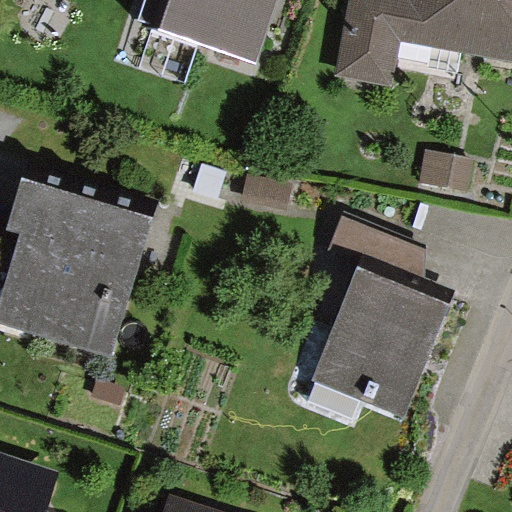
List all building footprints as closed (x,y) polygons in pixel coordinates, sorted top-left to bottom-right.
[(257,71),(278,0),(155,0),(144,36),(257,71)] [(511,0),(337,0),(329,59),(379,66),(384,29),(511,47),(511,0)] [(0,312),(96,342),(138,204),(21,169),(0,239),(0,312)] [(428,286),(329,252),(289,368),(388,402),(428,286)] [(22,511),(35,468),(0,457),(0,511),(22,511)] [(142,511),(196,511),(148,495),(142,511)]
